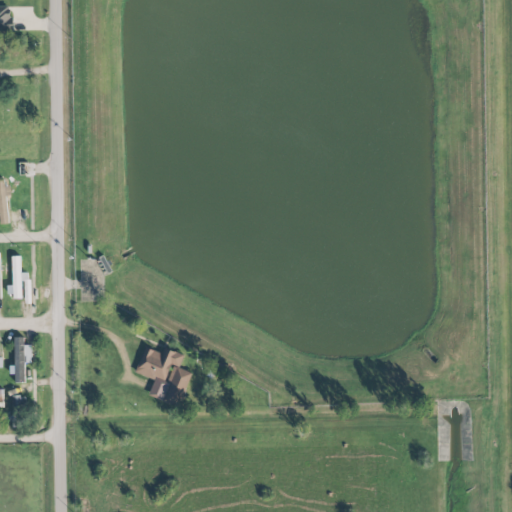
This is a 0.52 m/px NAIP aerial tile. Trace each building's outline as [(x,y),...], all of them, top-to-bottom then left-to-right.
[(0,6),(0,32),(14,32),(14,16),(9,16),(9,6),(0,6)] [(0,213),(0,214),(0,224),(8,224),(8,196),(10,196),(10,188),(5,188),(5,180),(0,179),(0,213)] [(11,257),(12,297),(25,296),(25,304),(30,303),(29,273),(21,273),(20,257),(11,257)] [(26,383),(25,363),(32,363),(31,345),(24,345),(24,337),(14,337),(15,383),(26,383)] [(136,374),(154,379),(149,396),(181,406),(191,372),(179,369),(184,355),(163,348),(162,353),(144,347),(136,374)] [(25,396),(11,396),(12,427),(25,426),(25,396)]
